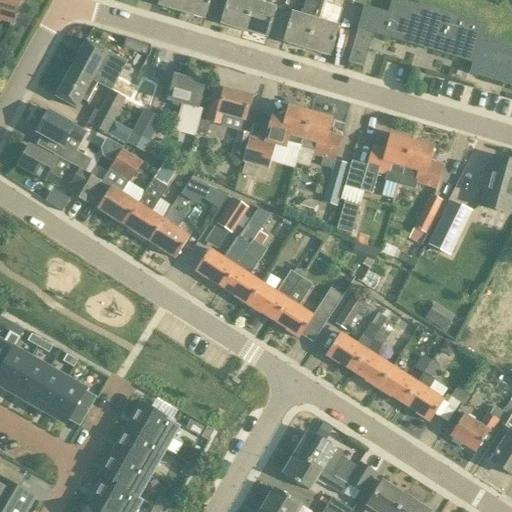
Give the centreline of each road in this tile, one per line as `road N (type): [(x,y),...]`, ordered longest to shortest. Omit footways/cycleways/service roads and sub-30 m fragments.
road 1 (residential): [(511,137),(68,4)]
road 2 (residential): [(292,379),(0,191)]
road 3 (residential): [(501,511),(292,379)]
road 4 (residential): [(213,511),(292,379)]
road 5 (residential): [(0,121),(68,4)]
